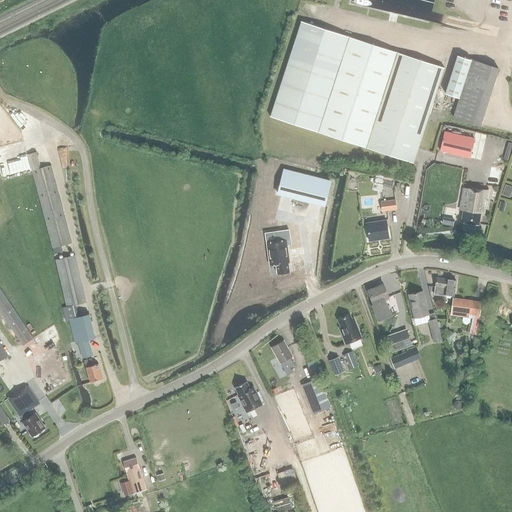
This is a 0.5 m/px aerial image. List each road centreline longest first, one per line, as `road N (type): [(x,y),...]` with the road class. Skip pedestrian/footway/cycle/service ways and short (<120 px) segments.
road 1 (tertiary): [(54,451),(200,375),(294,311),(391,265),(442,261),(511,278)]
road 2 (track): [(138,403),(84,153),(57,124),(0,95)]
